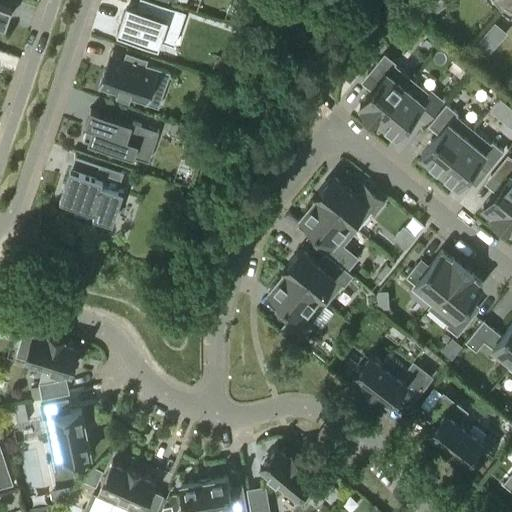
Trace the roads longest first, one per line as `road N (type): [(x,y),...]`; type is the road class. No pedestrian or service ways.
road 1 (residential): [(210,413),(236,267),(261,217),(326,144),(357,147),(511,270)]
road 2 (residential): [(426,511),(384,456),(320,410),(210,413)]
road 3 (residential): [(210,413),(159,393),(111,331),(0,297)]
road 4 (residential): [(0,225),(14,212),(86,0)]
road 5 (residential): [(54,0),(0,161)]
